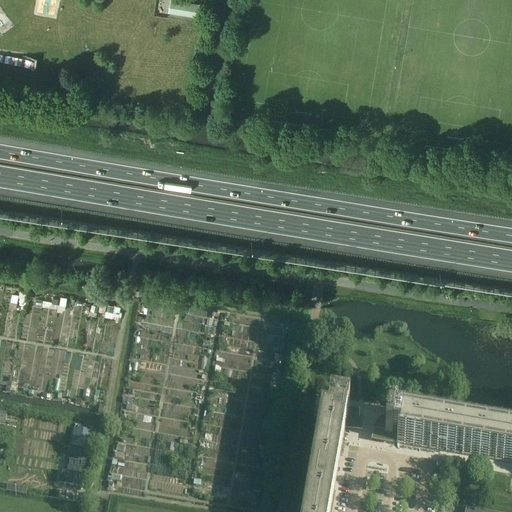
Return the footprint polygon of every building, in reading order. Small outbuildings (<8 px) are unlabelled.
[(175,0),(169,0),(168,13),(197,17),(199,4),(175,0)] [(330,511),(345,428),(347,428),(347,430),(359,430),(359,420),(359,410),(358,410),(358,411),(349,409),(330,406),(322,405),(321,412),(320,417),(320,418),(316,440),(303,511),(330,511)] [(373,429),(373,430),(376,430),(374,440),(395,444),(396,444),(397,444),(511,464),(511,437),(401,418),(389,416),(388,416),(388,417),(385,417),(381,419),(379,421),(377,423),(376,425),(374,427),(374,429),(373,429)] [(74,430),(71,445),(90,449),(93,433),(74,430)] [(60,472),(58,484),(82,488),(88,452),(70,449),(66,473),(60,472)]
